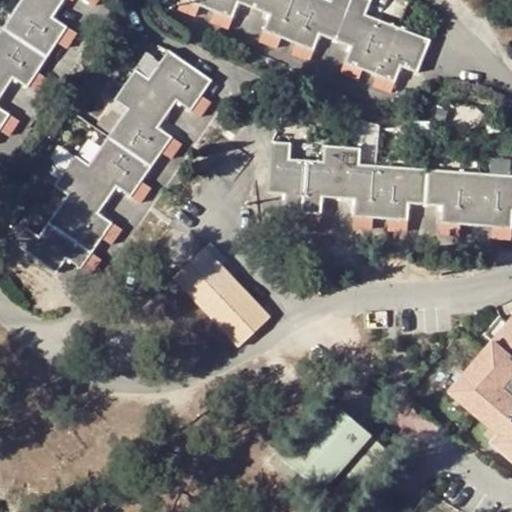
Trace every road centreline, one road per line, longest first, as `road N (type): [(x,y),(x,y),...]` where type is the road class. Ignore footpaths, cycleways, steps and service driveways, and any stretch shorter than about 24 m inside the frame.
road 1 (residential): [(511,280),(367,296),(184,383),(143,386),(90,373),(53,352),(0,304)]
road 2 (residential): [(431,0),(511,88)]
